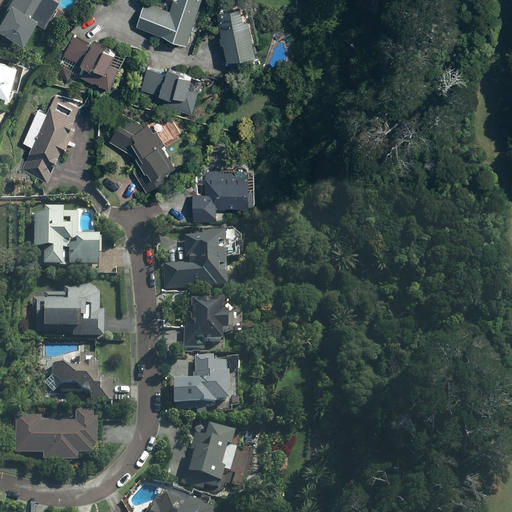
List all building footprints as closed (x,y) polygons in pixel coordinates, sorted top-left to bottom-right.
[(0,31),(17,42),(31,19),(40,25),(55,0),(8,0),(0,13),(0,31)] [(171,0),(168,11),(145,3),(137,25),(187,42),(200,0),(171,0)] [(247,20),(242,21),(240,8),(217,13),(227,59),(255,53),(247,20)] [(105,45),(93,39),(91,43),(73,34),(64,53),(87,64),(82,74),(109,87),(119,67),(109,62),(114,52),(104,47),(105,45)] [(14,67),(0,63),(0,97),(5,99),(14,67)] [(140,89),(171,96),(169,105),(193,111),(198,91),(187,88),(191,74),(168,69),(167,73),(146,68),(140,89)] [(80,107),(55,95),(22,169),(47,181),(80,107)] [(161,181),(158,177),(175,167),(149,125),(137,132),(119,123),(109,140),(134,154),(142,168),(135,172),(146,190),(161,181)] [(207,171),(207,177),(205,177),(205,193),(193,193),(194,220),(216,220),(215,206),(249,205),(248,175),(245,176),(244,169),(207,171)] [(43,217),(33,217),(32,267),(99,268),(99,240),(77,239),(78,213),(43,212),(43,217)] [(184,239),(185,265),(164,265),(165,292),(226,290),(224,238),(184,239)] [(85,285),(66,285),(66,289),(36,289),(36,332),(81,333),(81,338),(103,338),(104,311),(97,311),(97,290),(85,290),(85,285)] [(191,304),(190,327),(184,327),(183,349),(203,350),(203,345),(220,345),(220,335),(225,335),(226,318),(221,318),(221,305),(191,304)] [(62,366),(52,367),(52,377),(59,387),(74,388),(80,393),(85,393),(90,397),(89,402),(111,402),(111,380),(95,380),(95,355),(80,355),(80,371),(69,372),(62,366)] [(226,410),(226,365),(211,365),(211,359),(194,359),(194,376),(192,376),(192,388),(173,388),(173,410),(226,410)] [(90,456),(90,450),(96,450),(96,421),(91,421),(91,414),(74,414),(74,424),(42,424),(42,418),(15,418),(15,454),(43,454),(43,462),(76,462),(76,456),(90,456)] [(181,482),(218,493),(234,435),(208,427),(204,439),(194,436),(181,482)] [(209,511),(188,503),(186,507),(164,497),(160,507),(154,504),(153,508),(149,506),(145,511),(209,511)]
